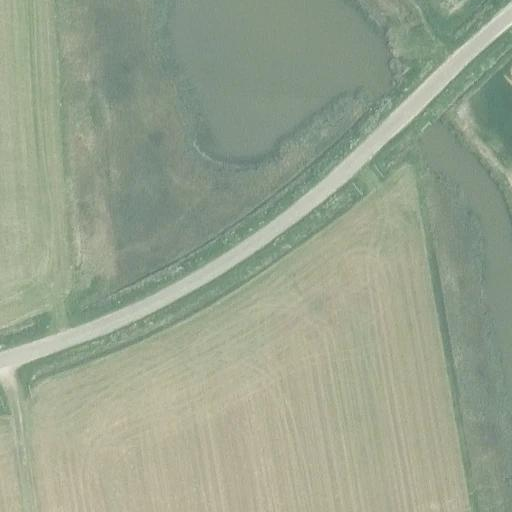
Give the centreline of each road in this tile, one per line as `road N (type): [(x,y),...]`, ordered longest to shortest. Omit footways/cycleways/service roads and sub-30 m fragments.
road 1 (unclassified): [(0,361),(115,320),(253,242),(323,189),(511,14)]
road 2 (track): [(22,511),(0,380)]
